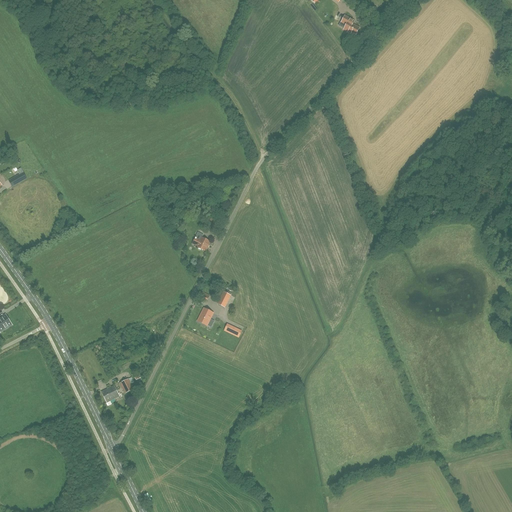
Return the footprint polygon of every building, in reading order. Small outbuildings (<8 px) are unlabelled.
[(348,32),(351,34),(355,36),(356,33),(358,31),(359,28),(352,24),(354,21),(345,16),(341,22),(346,25),(344,29),(344,30),(348,32)] [(26,178),(21,169),(18,171),(20,175),(13,179),(9,181),(12,187),(16,184),(26,178)] [(209,226),(213,228),(210,232),(214,234),(217,230),(216,229),(220,223),(211,218),(208,222),(210,224),(209,226)] [(205,252),(210,242),(201,237),(200,241),(195,239),(193,243),(197,245),(196,247),(205,252)] [(197,298),(206,303),(209,296),(201,291),(197,298)] [(225,308),(231,295),(223,291),(217,304),(225,308)] [(207,326),(213,313),(204,309),(197,321),(207,326)] [(0,331),(1,333),(12,325),(6,315),(0,318),(0,331)] [(227,324),(224,331),(239,338),(242,331),(227,324)] [(124,394),(134,390),(129,379),(119,383),(124,394)] [(107,403),(120,397),(114,386),(101,392),(107,403)]
